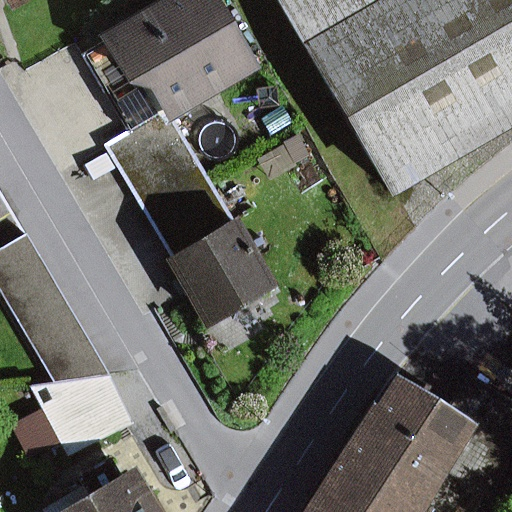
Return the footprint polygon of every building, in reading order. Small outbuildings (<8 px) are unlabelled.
[(128,134),(166,111),(245,65),(205,0),(164,0),(167,5),(81,55),(128,134)] [(511,0),(276,0),(389,190),(511,118),(511,0)] [(172,259),(233,224),(166,111),(128,134),(106,147),(132,192),(172,259)] [(205,325),(270,286),(233,224),(172,259),(168,262),(205,325)] [(135,421),(25,234),(0,249),(0,290),(52,383),(27,387),(67,456),(135,421)] [(441,463),(485,490),(511,434),(511,409),(470,384),(449,418),(394,384),(307,511),(427,511),(409,500),(415,490),(422,494),(441,463)] [(139,511),(135,505),(108,460),(76,478),(82,488),(47,509),(48,511),(139,511)] [(157,511),(148,497),(135,505),(139,511),(157,511)]
